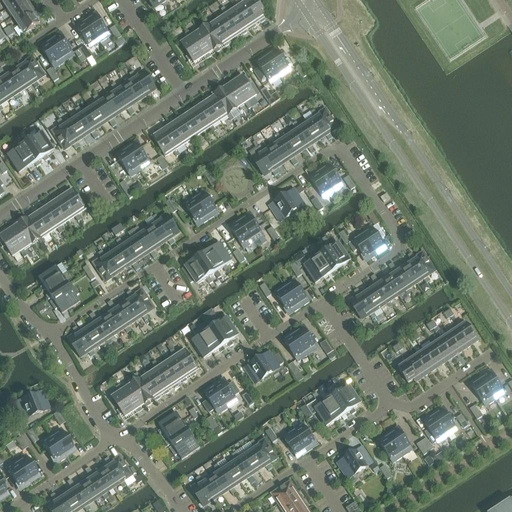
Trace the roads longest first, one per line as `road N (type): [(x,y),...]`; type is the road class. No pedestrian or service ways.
road 1 (residential): [(50,335),(337,143),(403,246)]
road 2 (secondary): [(306,10),(511,323)]
road 3 (secondary): [(511,294),(318,2)]
road 4 (residential): [(112,440),(325,304)]
road 5 (residential): [(183,94),(0,216)]
road 6 (residential): [(50,335),(112,440)]
road 7 (residential): [(283,25),(183,94)]
road 8 (residential): [(392,405),(325,304)]
